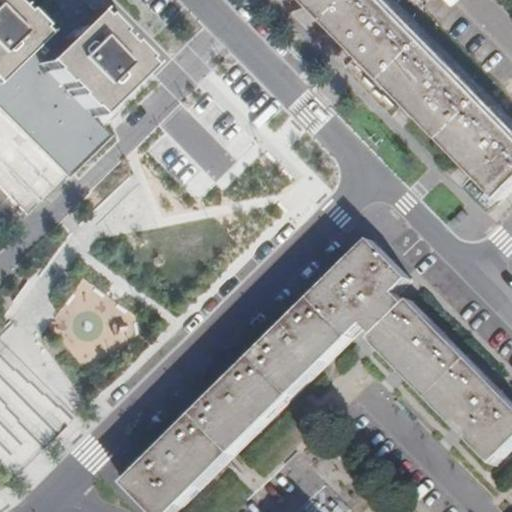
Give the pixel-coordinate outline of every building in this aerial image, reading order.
[(0,0),(0,129),(12,142),(3,151),(46,196),(106,137),(88,119),(90,117),(104,104),(115,115),(155,78),(125,48),(94,16),(92,18),(88,14),(74,0),(50,0),(45,5),(30,20),(22,12),(19,14),(15,9),(23,0),(0,0)] [(101,1),(100,0),(78,0),(90,12),(101,1)] [(311,0),(317,6),(331,20),(501,193),(511,182),(511,125),(475,88),(388,0),(311,0)] [(166,67),(101,1),(90,12),(94,16),(125,48),(155,78),(166,67)] [(12,142),(0,129),(0,160),(40,202),(46,196),(3,151),(12,142)] [(40,202),(0,160),(0,190),(25,216),(40,202)] [(511,451),(511,402),(414,302),(410,306),(399,295),(412,282),(373,242),(127,486),(152,511),(179,511),(350,345),(357,337),(368,327),(379,338),(375,342),(422,390),(497,466),(511,451)]
